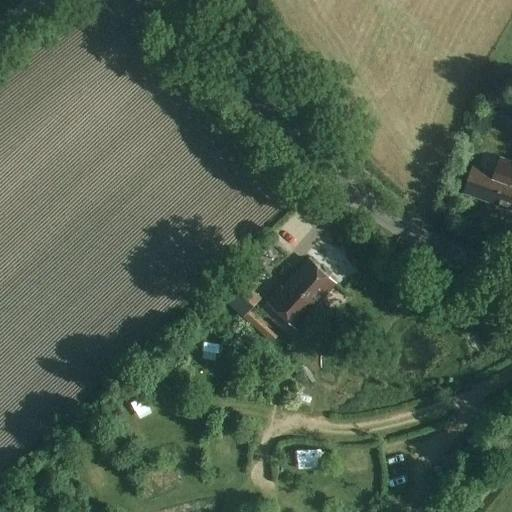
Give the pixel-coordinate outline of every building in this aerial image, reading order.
[(496,173),(472,165),(463,192),(511,209),(511,162),(501,159),(496,173)] [(278,229),(267,236),(274,247),(285,240),(278,229)] [(310,316),(336,284),(308,261),(284,290),(279,287),(265,304),(300,334),(313,319),(310,316)] [(133,397),(121,413),(138,426),(150,410),(133,397)] [(216,437),(210,454),(227,461),(234,444),(216,437)] [(296,463),(309,467),(315,447),(302,443),(296,463)] [(340,470),(361,470),(360,449),(340,449),(340,470)]
